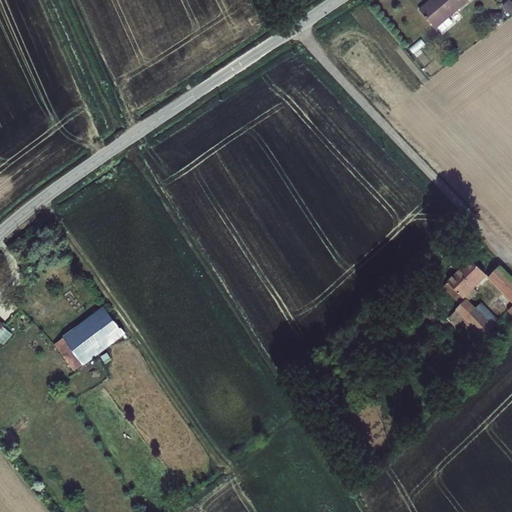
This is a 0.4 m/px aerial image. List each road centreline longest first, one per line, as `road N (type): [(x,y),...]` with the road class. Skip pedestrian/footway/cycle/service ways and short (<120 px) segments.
road 1 (unclassified): [(343,0),(132,136),(0,238)]
road 2 (track): [(297,31),(511,258)]
